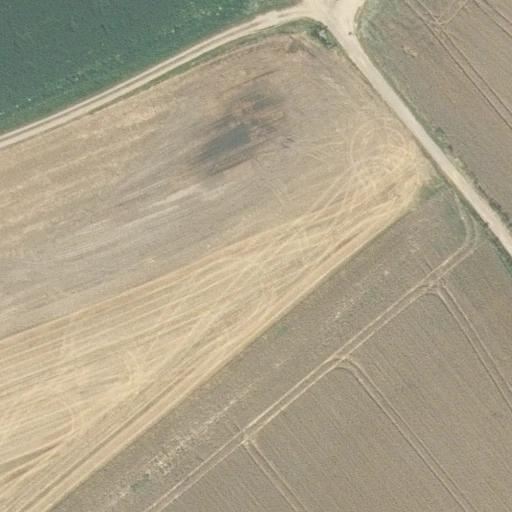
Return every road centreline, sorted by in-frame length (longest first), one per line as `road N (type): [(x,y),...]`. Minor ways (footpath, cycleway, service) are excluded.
road 1 (track): [(317,3),(0,139)]
road 2 (track): [(317,3),(511,250)]
